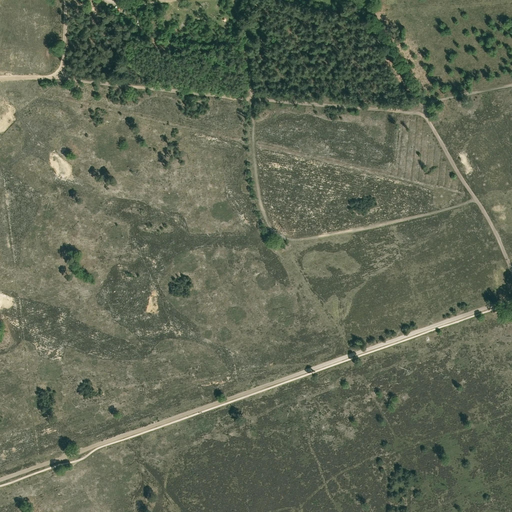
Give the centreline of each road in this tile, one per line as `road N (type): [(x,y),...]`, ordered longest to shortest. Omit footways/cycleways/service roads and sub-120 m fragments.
road 1 (track): [(0,479),(511,298)]
road 2 (track): [(232,0),(246,48),(259,202),(274,233),(301,239),(475,199)]
road 3 (track): [(422,108),(79,81),(60,75),(65,0)]
road 4 (track): [(511,269),(422,108)]
road 5 (track): [(422,108),(366,0)]
